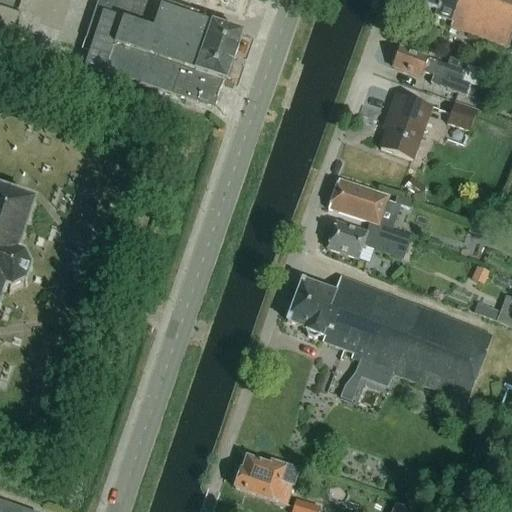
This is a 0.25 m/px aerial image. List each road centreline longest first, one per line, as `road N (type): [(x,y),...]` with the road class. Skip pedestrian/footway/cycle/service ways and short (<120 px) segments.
road 1 (unclassified): [(206,511),(387,0)]
road 2 (tertiary): [(119,511),(293,0)]
